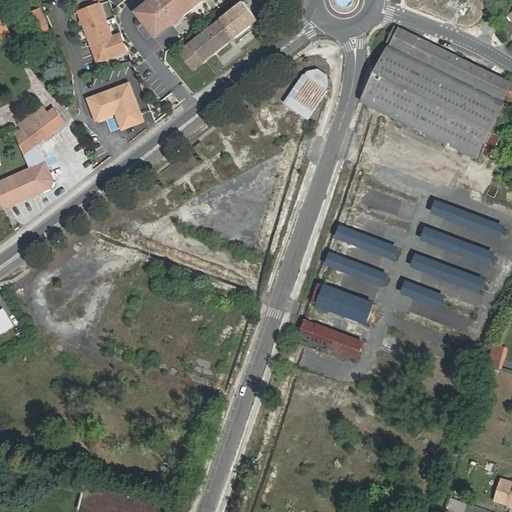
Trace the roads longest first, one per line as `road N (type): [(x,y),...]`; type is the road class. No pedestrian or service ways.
road 1 (tertiary): [(353,29),(358,81),(209,511)]
road 2 (primary): [(324,19),(0,267)]
road 3 (residential): [(511,64),(378,7)]
